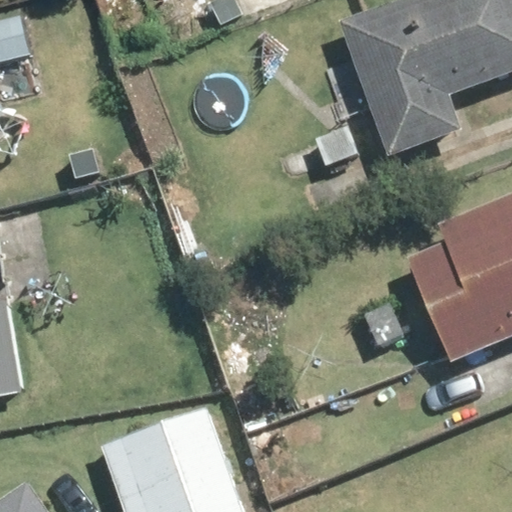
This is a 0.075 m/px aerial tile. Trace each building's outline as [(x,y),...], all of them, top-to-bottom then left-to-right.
[(511,0),(428,0),(352,28),(374,89),(370,91),(396,162),(485,130),(473,97),(511,82),(511,0)] [(29,18),(0,27),(0,103),(50,88),(29,18)] [(511,214),(437,238),(471,346),(511,333),(511,214)] [(0,403),(38,397),(19,296),(0,299),(0,403)] [(256,511),(221,409),(114,446),(137,511),(256,511)] [(0,511),(62,511),(37,478),(0,505),(0,511)]
